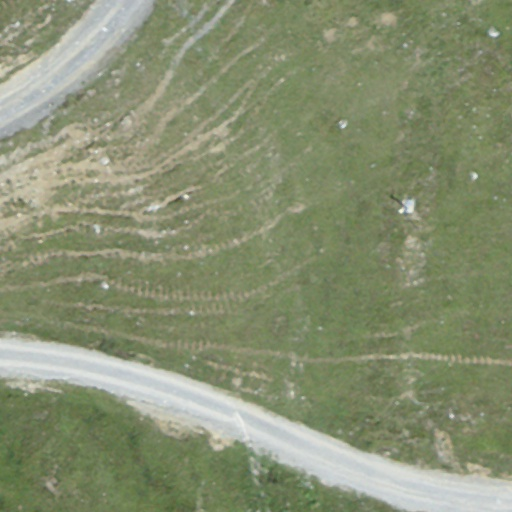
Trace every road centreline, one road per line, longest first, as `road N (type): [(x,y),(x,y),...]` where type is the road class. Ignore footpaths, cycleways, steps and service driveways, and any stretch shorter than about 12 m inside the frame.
road 1 (track): [(511,502),(392,484),(36,364),(0,363)]
road 2 (track): [(0,127),(42,110),(151,0)]
